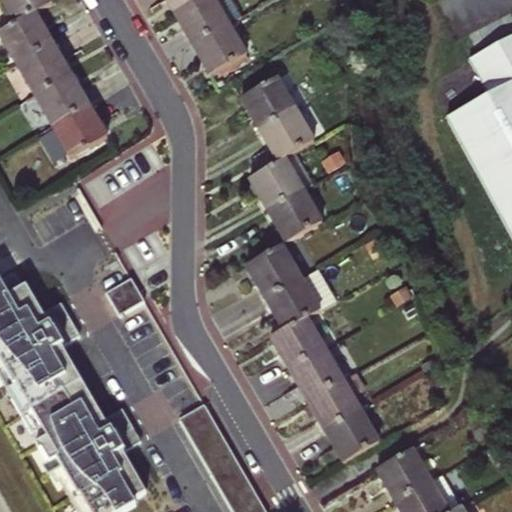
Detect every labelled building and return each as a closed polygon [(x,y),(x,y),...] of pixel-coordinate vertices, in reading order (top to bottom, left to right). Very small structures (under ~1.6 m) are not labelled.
[(47,0),(0,0),(15,24),(32,14),(50,4),(47,0)] [(163,0),(172,14),(197,0),(163,0)] [(197,0),(172,14),(190,46),(226,25),(238,18),(228,0),(197,0)] [(0,33),(0,38),(16,65),(50,45),(32,14),(15,24),(0,33)] [(226,25),(190,46),(209,78),(245,58),(226,25)] [(447,120),(474,172),(511,242),(511,35),(468,60),(487,97),(447,120)] [(16,65),(34,97),(69,77),(50,45),(16,65)] [(34,97),(52,128),(87,107),(69,77),(34,97)] [(259,132),(294,112),(275,80),(240,100),(259,132)] [(87,107),(52,128),(71,160),(105,140),(87,107)] [(283,161),(312,144),(294,112),(259,132),(277,164),(283,161)] [(267,212),(301,192),(283,161),(277,164),(249,180),(267,212)] [(301,192),(267,212),(285,245),(320,224),(301,192)] [(264,300),(300,280),(281,247),(246,267),(264,300)] [(282,332),(305,319),(318,312),(333,303),(316,271),(300,280),(264,300),(282,332)] [(0,384),(74,511),(119,511),(132,504),(141,498),(118,458),(140,445),(134,435),(130,434),(124,433),(119,433),(113,434),(111,434),(107,436),(102,427),(100,425),(56,353),(78,340),(72,330),(68,328),(61,327),(54,328),(50,329),(45,330),(40,322),(39,319),(12,277),(0,284),(0,384)] [(144,303),(131,280),(106,295),(119,318),(144,303)] [(39,319),(40,322),(45,330),(50,329),(54,328),(61,327),(68,328),(72,330),(59,307),(39,319)] [(288,371),(323,351),(305,319),(282,332),(270,339),(288,371)] [(306,402),(341,381),(323,351),(288,371),(306,402)] [(363,392),(354,374),(341,381),(351,399),(363,392)] [(324,433),(359,412),(351,399),(341,381),(306,402),(324,433)] [(265,511),(204,406),(179,421),(231,511),(265,511)] [(324,433),(342,464),(377,444),(359,412),(324,433)] [(121,413),(100,425),(102,427),(107,436),(111,434),(113,434),(119,433),(124,433),(130,434),(134,435),(121,413)] [(479,444),(488,439),(477,421),(467,426),(479,444)] [(413,452),(378,473),(396,504),(431,484),(413,452)] [(491,455),(476,463),(483,474),(497,465),(491,455)] [(442,477),(431,484),(396,504),(400,511),(457,511),(461,510),(442,477)]
